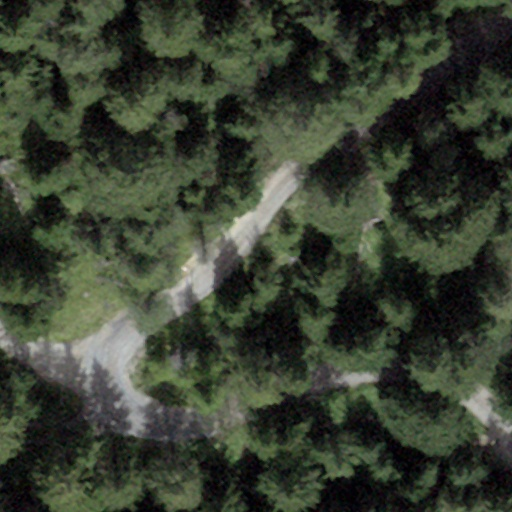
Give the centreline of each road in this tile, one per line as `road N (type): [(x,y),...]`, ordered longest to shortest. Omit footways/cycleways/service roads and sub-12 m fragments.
road 1 (track): [(511,22),(297,168),(233,271),(183,309),(109,337),(76,388)]
road 2 (track): [(76,388),(166,431),(203,430),(341,363),(458,370),(511,425)]
